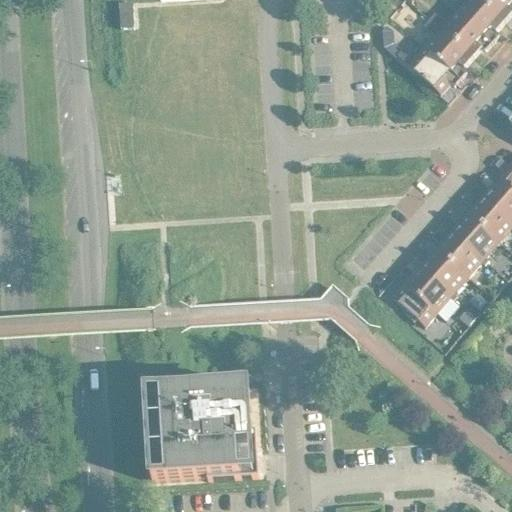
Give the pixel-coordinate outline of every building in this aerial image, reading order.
[(471,0),(461,12),(497,43),(503,36),(499,33),(509,22),(483,0),(471,0)] [(511,0),(483,0),(509,22),(511,18),(511,0)] [(124,5),(125,29),(138,28),(137,4),(124,5)] [(439,13),(433,19),(477,58),(487,47),(490,50),(497,43),(461,12),(450,24),(439,13)] [(439,36),(429,48),(465,79),(471,72),(467,69),(477,58),(433,19),(428,25),(439,36)] [(398,41),(387,47),(399,58),(401,55),(407,49),(398,41)] [(226,47),(138,52),(144,150),(182,148),(192,177),(160,179),(166,277),(253,272),(247,173),(211,176),(215,146),(231,145),(226,47)] [(465,79),(429,48),(419,60),(407,49),(401,55),(413,66),(412,66),(445,95),(455,83),(459,86),(465,79)] [(508,172),(503,177),(511,184),(511,164),(505,158),(499,165),(508,172)] [(493,189),(487,195),(511,216),(511,184),(503,177),(499,183),(490,175),(485,181),(493,189)] [(476,208),(472,213),(504,242),(511,232),(511,216),(487,195),(482,202),(473,194),(467,201),(476,208)] [(461,225),(456,231),(491,262),(493,260),(490,258),(504,242),(472,213),(467,219),(458,211),(453,217),(461,225)] [(444,244),(440,249),(472,278),(486,262),(489,265),(491,262),(456,231),(450,238),(441,230),(436,237),(444,244)] [(430,261),(424,267),(459,298),(461,296),(458,294),(472,278),(440,249),(435,254),(427,247),(421,253),(430,261)] [(459,298),(424,267),(418,274),(409,266),(404,273),(413,280),(397,298),(429,326),(454,298),(457,301),(459,298)] [(472,309),(462,319),(471,327),(481,317),(472,309)] [(147,439),(149,439),(153,439),(156,482),(211,478),(212,481),(263,478),(263,473),(258,473),(257,451),(261,451),(260,432),(256,433),(253,387),(183,391),(183,389),(144,392),(147,439)]
